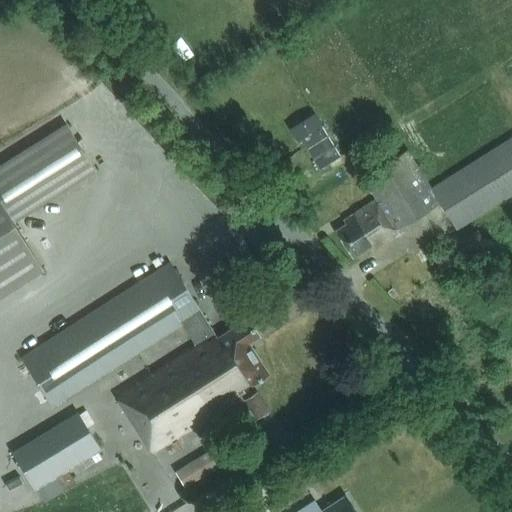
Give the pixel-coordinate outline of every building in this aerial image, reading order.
[(327,167),(348,154),(321,111),(300,124),(327,167)] [(12,221),(94,169),(67,126),(0,168),(0,293),(42,268),(12,221)] [(511,192),(511,137),(431,188),(407,150),(363,178),(377,199),(344,221),(346,224),(336,230),(353,257),(372,244),(375,248),(399,233),(396,229),(440,202),(456,228),(511,192)] [(473,231),(434,258),(448,280),(463,271),(465,273),(463,274),(491,314),(508,301),(482,261),(481,262),(477,255),(485,248),(473,231)] [(202,313),(170,263),(21,357),(53,408),(182,325),(196,346),(117,396),(152,452),(178,435),(184,431),(240,396),(238,393),(252,384),(268,374),(249,343),(259,337),(248,319),(218,338),(215,334),(214,334),(201,313),(202,313)] [(245,401),(257,419),(269,411),(257,393),(245,401)] [(100,450),(77,412),(12,452),(35,489),(100,450)] [(175,471),(185,488),(227,462),(217,445),(175,471)] [(356,511),(345,494),(321,509),(314,499),(294,511),(356,511)] [(224,511),(254,511),(246,498),(224,511)]
